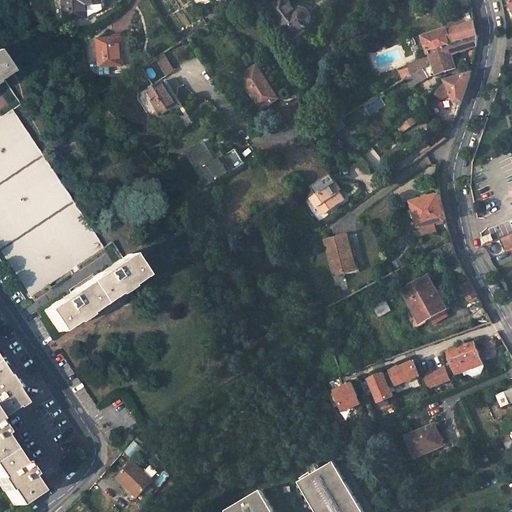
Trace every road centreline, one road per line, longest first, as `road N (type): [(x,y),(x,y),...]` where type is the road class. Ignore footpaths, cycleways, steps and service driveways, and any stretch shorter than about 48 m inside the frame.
road 1 (unclassified): [(484,0),(487,56),(453,181),(471,258),(511,327)]
road 2 (unknown): [(354,0),(329,47),(316,106),(288,132),(246,131),(193,65)]
road 3 (unclassified): [(41,511),(84,475),(95,452),(92,436),(0,299)]
